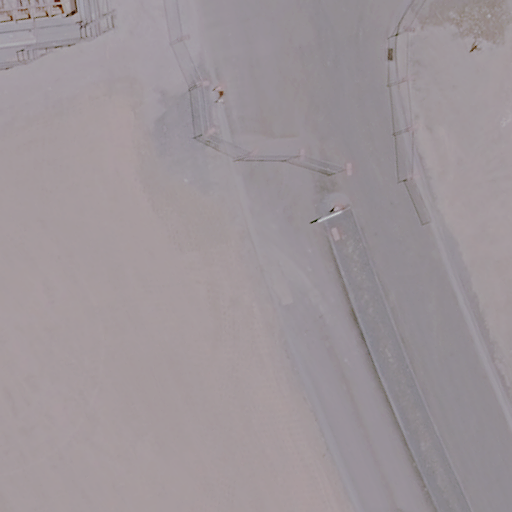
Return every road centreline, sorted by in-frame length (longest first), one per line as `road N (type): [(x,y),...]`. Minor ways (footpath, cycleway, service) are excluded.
road 1 (residential): [(334,0),(371,171),(509,511)]
road 2 (residential): [(408,511),(288,221),(236,0)]
